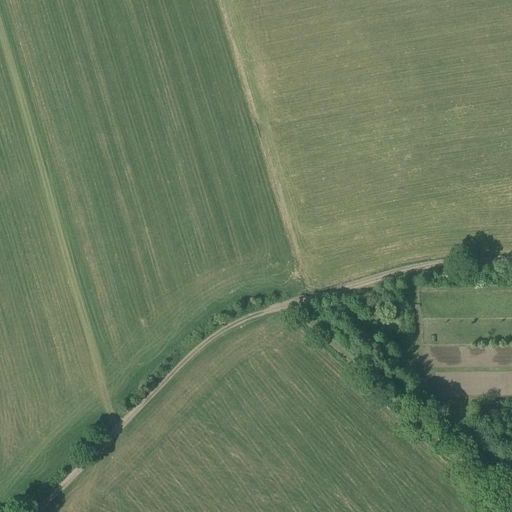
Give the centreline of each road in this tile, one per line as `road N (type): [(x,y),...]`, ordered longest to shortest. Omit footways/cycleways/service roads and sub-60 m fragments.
road 1 (track): [(28,511),(225,322),(399,270),(511,261)]
road 2 (track): [(281,306),(511,505)]
